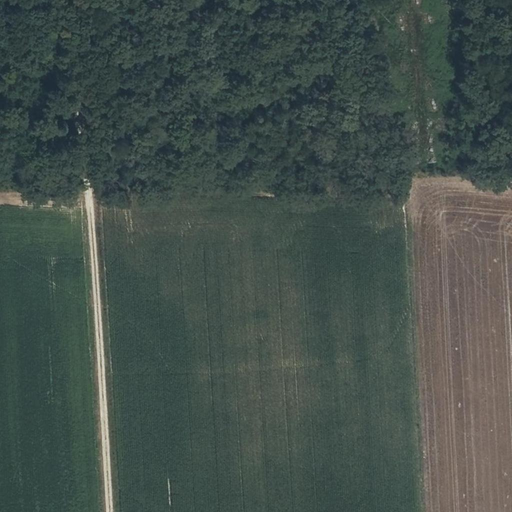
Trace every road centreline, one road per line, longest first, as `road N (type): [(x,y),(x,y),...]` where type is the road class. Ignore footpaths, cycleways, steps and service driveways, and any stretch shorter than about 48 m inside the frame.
road 1 (unclassified): [(108,511),(90,194)]
road 2 (track): [(90,194),(79,0)]
